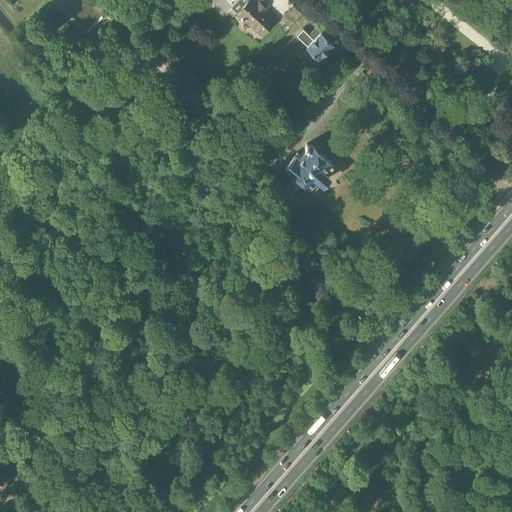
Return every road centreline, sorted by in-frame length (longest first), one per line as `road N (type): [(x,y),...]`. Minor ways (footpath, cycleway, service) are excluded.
road 1 (primary): [(511,204),(241,511)]
road 2 (primary): [(261,511),(511,227)]
road 3 (residential): [(510,194),(305,0)]
